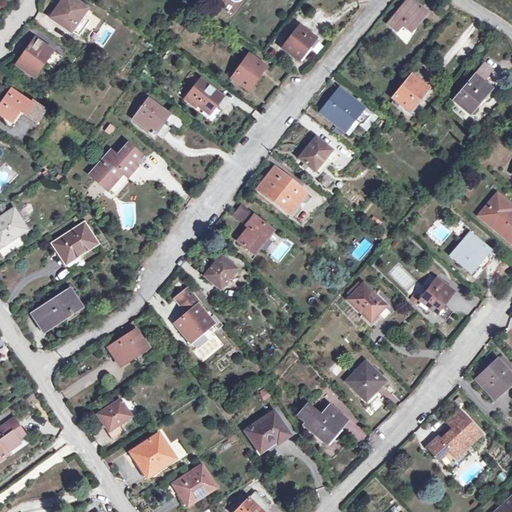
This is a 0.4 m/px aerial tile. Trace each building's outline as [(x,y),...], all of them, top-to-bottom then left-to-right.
[(86,9),(73,0),(62,0),(50,18),(70,31),(70,30),(77,35),(88,20),(81,15),(86,9)] [(419,7),(410,0),(406,0),(387,24),(396,31),(402,25),(410,32),(420,19),(426,12),(419,7)] [(289,42),(287,41),(281,48),(298,61),(315,39),(300,27),(289,42)] [(53,51),(34,38),(16,64),(34,77),(45,62),(51,66),(58,55),(53,51)] [(264,67),(248,56),(232,78),(247,90),(264,67)] [(491,71),(483,65),(474,75),(482,81),(491,71)] [(198,81),(190,74),(184,82),(192,89),(198,81)] [(426,88),(410,75),(393,98),(408,110),(426,88)] [(482,81),(474,75),(453,100),(469,113),(490,88),(482,81)] [(198,81),(192,89),(184,98),(194,106),(196,104),(208,114),(215,106),(221,97),(200,79),(198,81)] [(30,102),(11,89),(0,104),(0,114),(10,122),(18,109),(23,112),(23,113),(36,122),(44,110),(31,101),(30,102)] [(346,95),(338,89),(320,111),(344,131),(348,133),(358,121),(362,125),(369,115),(357,105),(355,106),(354,104),(352,106),(343,99),(346,95)] [(167,113),(147,98),(132,119),(146,129),(145,130),(154,137),(156,135),(153,132),(155,130),(150,126),(157,117),(161,121),(167,113)] [(194,106),(193,108),(211,123),(221,110),(215,106),(208,114),(196,104),(194,106)] [(161,121),(157,117),(150,126),(155,130),(161,121)] [(315,137),(304,150),(298,157),(299,159),(314,171),(330,149),(315,137)] [(117,156),(111,151),(90,175),(106,190),(122,173),(128,177),(138,166),(137,164),(142,157),(140,156),(127,144),(117,156)] [(349,171),(357,177),(365,165),(357,159),(349,171)] [(273,168),(256,189),(288,214),(305,193),(273,168)] [(511,207),(496,195),(479,215),(511,242),(511,212),(510,211),(511,208),(511,207)] [(233,215),(248,228),(238,240),(253,253),(267,236),(268,237),(273,230),(242,204),(233,215)] [(0,247),(27,230),(14,208),(0,217),(0,247)] [(83,223),(52,244),(57,252),(61,249),(69,262),(97,244),(83,223)] [(489,250),(469,233),(449,256),(470,273),(489,250)] [(236,269),(220,256),(204,276),(219,287),(221,289),(226,282),(236,269)] [(452,291),(435,278),(418,300),(427,307),(435,313),(441,305),(452,291)] [(362,283),(347,299),(370,321),(385,305),(362,283)] [(81,308),(69,289),(33,314),(44,330),(69,313),(71,315),(81,308)] [(182,307),(195,297),(188,289),(175,299),(182,307)] [(182,307),(188,314),(198,305),(199,306),(201,304),(195,297),(182,307)] [(224,297),(215,304),(219,308),(223,311),(224,312),(226,312),(229,311),(234,307),(224,297)] [(199,306),(198,305),(188,314),(175,324),(189,341),(212,323),(209,319),(199,306)] [(213,316),(209,319),(212,323),(217,329),(221,326),(213,316)] [(134,329),(108,346),(120,366),(137,355),(135,353),(145,347),(134,329)] [(489,368),(476,380),(492,398),(499,392),(496,389),(511,376),(511,374),(511,366),(505,359),(500,363),(501,364),(492,372),(489,368)] [(500,363),(497,360),(489,368),(492,372),(501,364),(500,363)] [(365,362),(346,381),(364,400),(363,402),(367,407),(381,394),(375,389),(383,381),(365,362)] [(511,382),(511,376),(496,389),(499,392),(500,393),(511,382)] [(262,383),(258,388),(268,401),(273,397),(264,386),(262,383)] [(120,400),(118,397),(103,407),(105,410),(120,400)] [(103,407),(95,412),(108,432),(106,433),(112,442),(124,434),(118,425),(131,417),(120,400),(105,410),(103,407)] [(298,415),(306,422),(304,425),(318,436),(326,443),(333,434),(345,421),(328,406),(320,416),(307,405),(298,415)] [(437,437),(426,447),(437,459),(440,457),(451,470),(474,449),(469,444),(480,434),(459,411),(446,422),(454,430),(441,442),(437,437)] [(289,434),(273,412),(246,431),(257,448),(266,441),(267,443),(274,438),(276,440),(277,442),(289,434)] [(0,453),(4,450),(6,452),(20,442),(17,439),(24,434),(17,423),(12,427),(8,422),(0,428),(0,453)] [(158,434),(131,452),(138,464),(142,461),(151,475),(175,459),(158,434)] [(267,443),(266,441),(257,448),(260,451),(276,440),(274,438),(267,443)] [(180,459),(187,454),(177,440),(170,445),(180,459)] [(138,464),(136,465),(145,479),(151,475),(142,461),(138,464)] [(213,484),(201,465),(173,484),(179,494),(185,502),(190,499),(192,502),(202,496),(199,493),(213,484)] [(216,487),(213,484),(199,493),(202,496),(216,487)] [(248,498),(234,511),(263,511),(270,505),(255,491),(248,498)] [(511,511),(511,495),(493,511),(511,511)]
